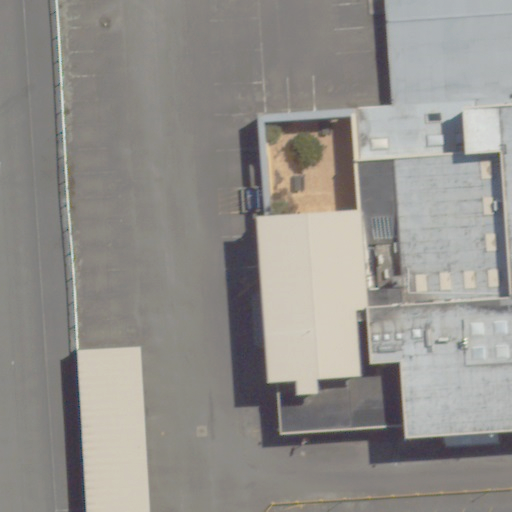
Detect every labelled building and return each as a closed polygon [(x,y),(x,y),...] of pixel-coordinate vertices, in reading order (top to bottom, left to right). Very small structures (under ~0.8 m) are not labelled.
[(511,0),(395,0),(402,93),(511,85),(511,0)] [(511,299),(511,155),(407,162),(416,290),(415,290),(416,306),(511,299)] [(378,197),(272,204),(284,374),(310,372),(311,387),(332,385),(332,374),(390,370),(384,292),(378,197)] [(511,299),(416,306),(415,290),(384,292),(390,370),(332,374),(332,385),(311,387),(310,372),(284,374),(288,443),(511,427),(511,299)] [(149,511),(142,345),(75,348),(82,511),(149,511)]
